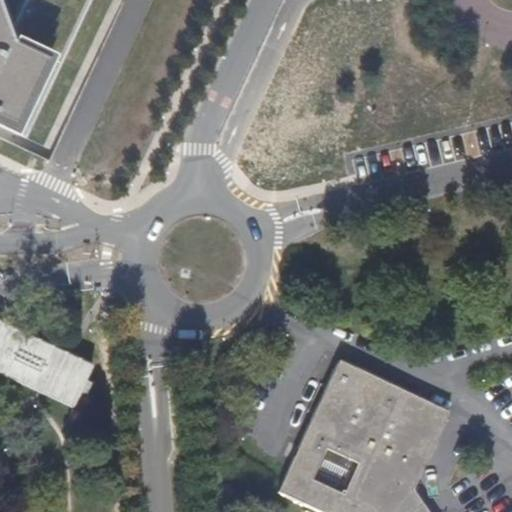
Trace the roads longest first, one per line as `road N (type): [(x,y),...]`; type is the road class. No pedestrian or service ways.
road 1 (residential): [(166,314),(201,321),(245,296),(256,246),(240,217),(198,198),(162,208),(138,236),(135,273)]
road 2 (residential): [(165,511),(153,374),(166,314)]
road 3 (unclassified): [(0,258),(41,279),(135,273)]
